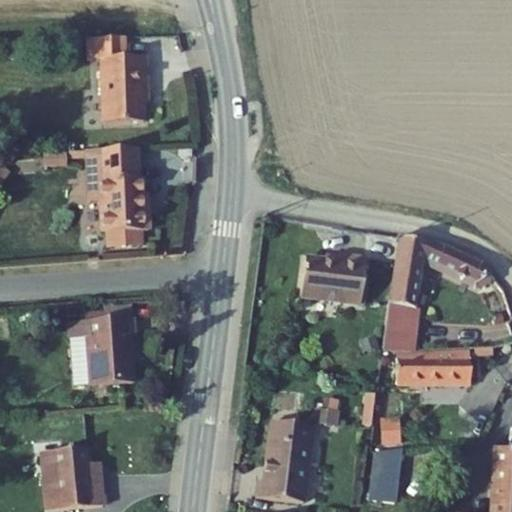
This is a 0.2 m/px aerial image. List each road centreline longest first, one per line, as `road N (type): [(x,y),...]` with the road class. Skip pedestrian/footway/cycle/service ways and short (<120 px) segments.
road 1 (residential): [(511,276),(480,244),(435,228),(230,193)]
road 2 (tertiary): [(222,273),(193,511)]
road 3 (residential): [(0,288),(222,273)]
road 4 (tertiary): [(216,23),(231,107),(230,193)]
